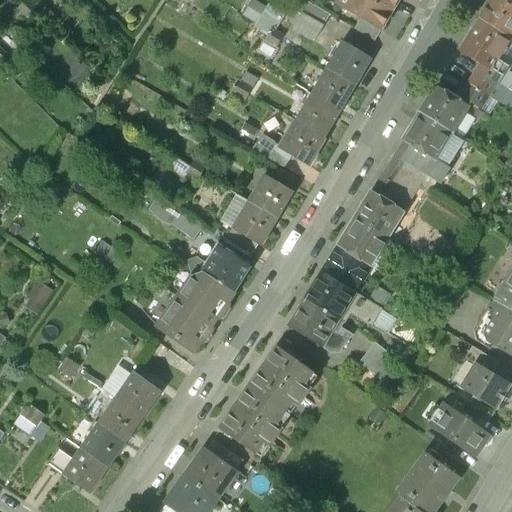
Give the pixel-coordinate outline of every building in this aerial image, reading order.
[(35,7),(27,0),(22,0),(20,3),(30,12),(35,7)] [(261,19),(266,1),(263,0),(252,0),(247,15),(261,19)] [(392,12),(371,0),(336,0),(334,4),(360,20),(380,32),(392,12)] [(398,0),(371,0),(392,12),(398,0)] [(511,0),(489,0),(478,19),(510,39),(511,36),(511,0)] [(320,40),(332,11),(309,2),(297,30),(320,40)] [(30,12),(20,3),(16,7),(26,17),(30,12)] [(510,39),(478,19),(459,49),(481,63),(492,69),(496,62),(510,39)] [(380,32),(360,20),(354,30),(375,42),(380,32)] [(281,36),(269,29),(266,35),(278,42),(281,36)] [(278,42),(266,35),(262,41),(274,48),(278,42)] [(369,59),(340,42),(324,68),(353,85),(369,59)] [(492,69),(481,63),(474,75),(494,87),(506,68),(496,62),(492,69)] [(353,85),(324,68),(309,95),(338,111),(353,85)] [(250,88),(238,81),(235,87),(247,94),(250,88)] [(489,97),(468,84),(461,97),(481,109),(489,97)] [(247,94),(235,87),(231,93),(243,100),(247,94)] [(469,107),(436,87),(419,114),(452,134),(469,107)] [(309,95),(293,121),(322,138),(338,111),(309,95)] [(452,134),(419,114),(403,140),(436,160),(452,134)] [(322,138),(293,121),(277,149),(306,166),(322,138)] [(401,147),(389,167),(400,175),(413,154),(401,147)] [(203,168),(191,161),(188,167),(199,174),(203,168)] [(199,174),(188,167),(184,173),(196,180),(199,174)] [(400,175),(389,167),(383,177),(413,196),(419,186),(400,175)] [(291,192),(262,175),(247,201),(275,218),(291,192)] [(381,176),(354,219),(386,239),(413,196),(383,177),(381,176)] [(275,218),(247,201),(231,229),(255,244),(259,246),(275,218)] [(202,228),(180,213),(173,223),(194,239),(202,228)] [(386,239),(354,219),(338,246),(370,266),(386,239)] [(255,244),(231,229),(224,241),(249,255),(255,244)] [(125,258),(102,242),(94,254),(118,269),(125,258)] [(249,267),(218,248),(207,266),(200,264),(198,259),(187,263),(192,277),(193,277),(203,273),(234,292),(249,267)] [(348,259),(336,252),(323,273),(335,280),(348,259)] [(174,266),(143,311),(158,328),(191,278),(174,266)] [(323,273),(322,272),(305,299),(344,324),(346,324),(352,314),(359,318),(358,320),(364,324),(366,323),(370,325),(374,323),(382,311),(357,295),(358,294),(335,280),(323,273)] [(203,273),(193,277),(191,278),(158,328),(193,352),(234,292),(203,273)] [(511,273),(505,285),(511,288),(501,305),(511,311),(511,273)] [(363,281),(356,276),(350,286),(357,290),(363,281)] [(448,276),(424,317),(443,329),(468,288),(448,276)] [(27,304),(40,312),(55,289),(42,280),(27,304)] [(344,324),(305,299),(288,327),(330,353),(341,354),(349,342),(344,339),(348,333),(341,328),(344,324)] [(511,311),(501,305),(497,302),(491,312),(493,320),(485,333),(487,343),(511,357),(511,311)] [(416,331),(398,320),(390,333),(408,344),(416,331)] [(399,363),(375,344),(359,364),(383,383),(399,363)] [(277,348),(248,388),(287,416),(308,387),(303,384),(311,373),(277,348)] [(499,364),(474,348),(467,359),(475,365),(477,363),(493,373),(499,364)] [(79,366),(67,358),(63,364),(75,372),(79,366)] [(511,384),(493,373),(477,363),(475,365),(461,388),(475,396),(473,399),(482,404),(484,402),(497,410),(511,386),(511,384)] [(75,372),(63,364),(59,369),(71,377),(75,372)] [(133,372),(115,398),(142,416),(160,391),(133,372)] [(248,388),(220,428),(254,452),(262,442),(267,445),(287,416),(248,388)] [(457,401),(450,396),(443,406),(450,411),(457,401)] [(115,398),(97,423),(124,442),(142,416),(115,398)] [(450,411),(443,406),(429,426),(474,458),(483,446),(484,445),(489,443),(489,437),(490,437),(490,436),(473,425),(472,425),(459,416),(459,417),(450,411)] [(45,415),(33,407),(29,413),(41,421),(45,415)] [(41,421),(29,413),(25,419),(37,427),(41,421)] [(124,442),(97,423),(80,448),(107,467),(124,442)] [(80,448),(65,438),(47,464),(89,493),(107,467),(80,448)] [(206,448),(186,477),(215,497),(224,485),(226,486),(237,471),(206,448)] [(459,478),(425,454),(396,494),(401,497),(421,511),(434,511),(440,505),(439,505),(450,491),(459,478)] [(215,497),(186,477),(166,503),(178,511),(207,511),(209,510),(207,508),(215,497)] [(421,511),(401,497),(390,511),(421,511)]
